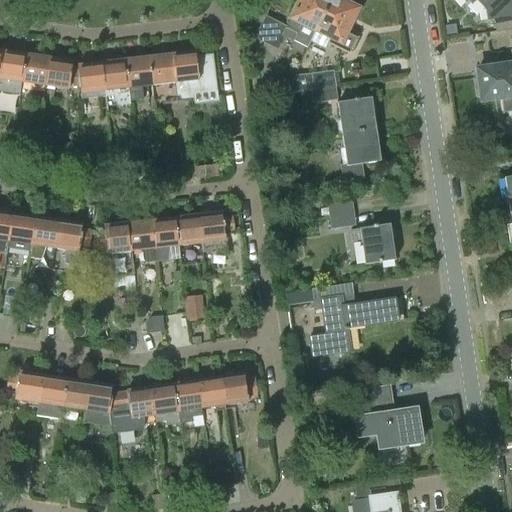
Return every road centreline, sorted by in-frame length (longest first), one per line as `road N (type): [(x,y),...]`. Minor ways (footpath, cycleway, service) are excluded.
road 1 (residential): [(489,511),(414,0)]
road 2 (residential): [(271,342),(145,359),(0,340)]
road 3 (residential): [(247,186),(107,198),(0,183)]
road 4 (residential): [(222,20),(71,34),(0,22)]
road 5 (residential): [(227,511),(277,504),(290,492),(271,342)]
road 6 (residential): [(247,186),(222,20)]
road 7 (residential): [(271,342),(247,186)]
